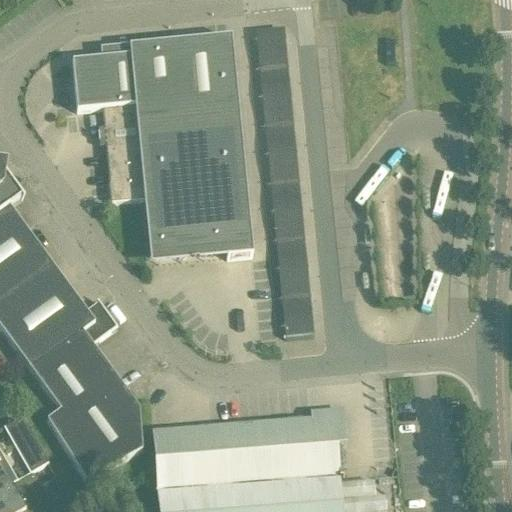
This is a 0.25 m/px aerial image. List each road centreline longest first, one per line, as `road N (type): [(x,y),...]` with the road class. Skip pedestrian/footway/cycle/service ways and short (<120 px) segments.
road 1 (unclassified): [(336,368),(212,382),(184,369),(0,118)]
road 2 (unclassified): [(302,0),(336,368)]
road 3 (unclassified): [(490,356),(505,0)]
road 4 (unclassified): [(0,86),(103,17),(256,0)]
road 5 (unclassified): [(503,511),(490,356)]
road 6 (unclassified): [(336,368),(490,356)]
